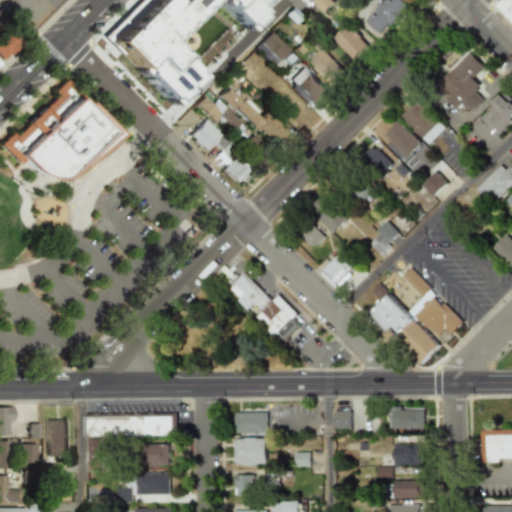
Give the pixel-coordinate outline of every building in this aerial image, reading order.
[(145,0),(105,41),(168,103),(197,74),(193,71),(237,26),(243,31),(260,15),(250,5),(255,0),(145,0)] [(328,7),(321,0),(312,0),(311,1),(321,13),(328,7)] [(379,35),(408,7),(401,0),(384,0),(364,20),(379,35)] [(511,24),(511,0),(500,0),(494,6),(511,24)] [(332,38),(352,60),(367,46),(347,24),(332,38)] [(0,34),(0,60),(17,44),(4,31),(0,34)] [(259,43),(277,61),(289,49),(271,31),(259,43)] [(307,61),(330,86),(344,73),(321,48),(307,61)] [(487,98),(471,81),(485,67),(470,51),(441,79),(450,88),(443,94),(458,110),(466,103),(473,110),(487,98)] [(285,82),(308,105),(324,90),(301,67),(285,82)] [(5,142),(17,130),(19,132),(58,93),(55,91),(69,76),(126,132),(73,176),(66,181),(57,181),(41,177),(6,145),(3,144),(4,142),(5,142)] [(257,117),(227,86),(219,94),(270,147),(286,131),(265,109),(257,117)] [(496,136),(511,120),(511,100),(503,92),(478,117),(496,136)] [(216,100),(211,105),(203,97),(195,105),(213,121),(218,116),(237,134),(244,126),(216,100)] [(429,143),(444,129),(418,103),(403,118),(429,143)] [(204,151),(213,142),(220,147),(227,140),(205,119),(188,135),(204,151)] [(381,137),(403,160),(418,146),(396,123),(381,137)] [(393,164),(375,148),(364,159),(382,176),(393,164)] [(249,172),(233,157),(221,170),(237,185),(249,172)] [(491,205),(511,184),(511,168),(504,160),(475,189),(491,205)] [(422,185),(434,197),(448,183),(436,171),(422,185)] [(373,193),(352,172),(337,187),(358,208),(373,193)] [(332,232),(346,219),(325,198),(312,210),(332,232)] [(325,237),(306,218),(294,229),(313,248),(325,237)] [(366,241),(381,256),(402,235),(387,220),(366,241)] [(492,248),(511,268),(511,241),(505,234),(492,248)] [(335,289),(357,267),(341,251),(319,273),(335,289)] [(464,321),(452,334),(445,330),(439,335),(430,328),(428,330),(442,345),(423,364),(400,338),(397,341),(372,313),(393,294),(411,312),(425,296),(402,275),(410,268),(464,321)] [(303,319),(278,293),(270,301),(242,273),(228,288),(250,310),(253,307),(260,313),(255,318),(276,339),(282,333),(285,337),(303,319)] [(423,406),(389,406),(389,428),(423,428),(423,406)] [(0,407),(0,434),(10,434),(10,407),(0,407)] [(351,410),(334,410),(333,428),(351,428),(351,410)] [(269,412),(235,412),(235,432),(269,432),(269,412)] [(102,437),(175,436),(174,415),(86,417),(86,456),(102,456),(102,437)] [(45,419),(45,456),(65,456),(65,419),(45,419)] [(511,429),(480,429),(480,460),(511,459),(511,429)] [(266,437),(235,437),(235,465),(266,465),(266,437)] [(86,471),(109,470),(108,439),(85,440),(86,471)] [(144,442),(144,465),(169,465),(169,442),(144,442)] [(35,443),(15,443),(15,462),(35,462),(35,443)] [(423,463),(423,443),(393,443),(393,463),(423,463)] [(309,466),(309,452),(293,452),(293,467),(309,466)] [(376,468),(376,478),(391,477),(391,468),(376,468)] [(169,472),(134,472),(134,484),(120,484),(120,494),(169,494),(169,472)] [(257,495),(257,474),(234,474),(234,495),(257,495)] [(0,475),(0,502),(18,503),(18,490),(6,490),(7,476),(0,475)] [(421,498),(421,479),(393,479),(393,498),(421,498)] [(112,503),(129,502),(129,488),(112,488),(112,503)] [(305,511),(305,501),(273,501),(273,511),(305,511)]
